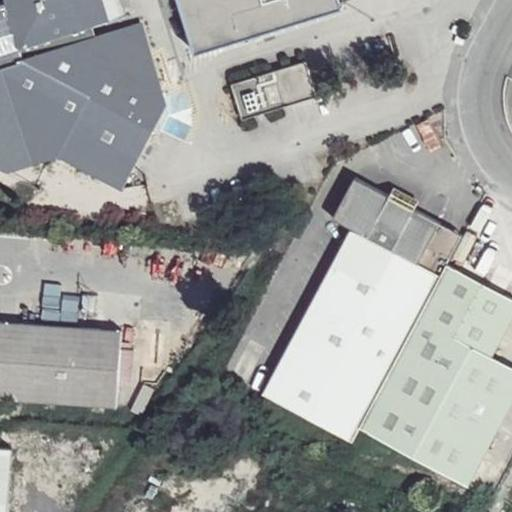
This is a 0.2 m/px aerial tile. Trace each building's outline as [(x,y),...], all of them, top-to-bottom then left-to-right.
[(0,157),(12,163),(61,147),(127,178),(166,106),(142,21),(97,34),(93,22),(108,18),(102,0),(3,0),(0,1),(0,157)] [(118,0),(102,0),(108,18),(123,14),(118,0)] [(191,0),(208,51),(354,1),(354,0),(191,0)] [(307,56),(233,79),(243,114),(318,91),(307,56)] [(356,171),(333,212),(351,224),(263,388),(268,390),(352,438),(447,257),(462,228),(356,171)] [(511,316),(511,291),(451,260),(365,421),(469,480),(511,397),(511,358),(495,347),(511,316)] [(124,324),(0,316),(0,395),(115,403),(124,324)] [(4,511),(9,442),(0,441),(0,511),(4,511)]
